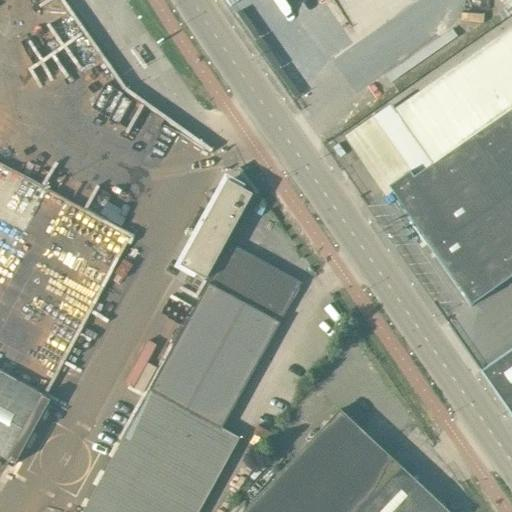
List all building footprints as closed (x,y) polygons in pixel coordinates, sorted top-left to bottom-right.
[(511,19),(390,105),(432,166),(414,179),(410,172),(389,187),(471,306),(511,277),(511,19)] [(153,115),(149,123),(159,129),(164,120),(153,115)] [(196,244),(181,271),(192,277),(206,285),(253,200),(228,186),(196,244)] [(227,250),(207,285),(257,313),(238,348),(260,360),(281,321),(298,289),(227,250)] [(257,313),(207,285),(149,391),(83,511),(198,511),(238,440),(220,431),(260,360),(238,348),(257,313)] [(511,350),(481,372),(511,416),(511,350)] [(45,398),(0,373),(0,457),(9,463),(45,398)] [(448,511),(339,410),(244,511),(448,511)]
